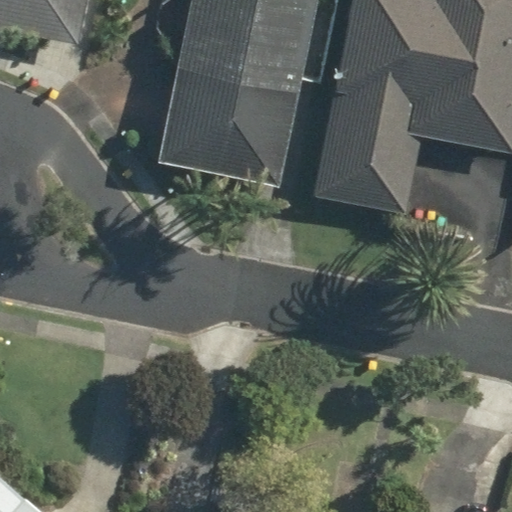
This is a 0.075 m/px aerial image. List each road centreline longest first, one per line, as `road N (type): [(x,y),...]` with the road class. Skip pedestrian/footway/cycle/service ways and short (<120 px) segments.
road 1 (residential): [(511,350),(190,284)]
road 2 (residential): [(190,284),(0,278)]
road 3 (residential): [(0,117),(53,148),(130,232)]
